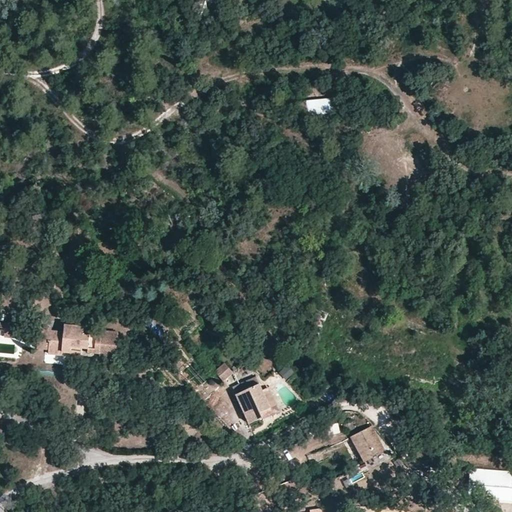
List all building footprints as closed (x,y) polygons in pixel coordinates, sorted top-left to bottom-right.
[(307,114),(336,113),(336,97),(307,98),(307,114)] [(22,326),(6,324),(6,331),(5,338),(21,339),(22,326)] [(53,329),(40,328),(39,339),(54,340),(54,348),(53,353),(66,354),(67,349),(73,350),(73,355),(85,356),(86,347),(91,348),(91,351),(117,354),(119,333),(93,330),(92,333),(86,332),(87,326),(66,324),(65,333),(53,332),(53,329)] [(54,340),(39,339),(38,346),(54,348),(54,340)] [(234,373),(226,364),(217,373),(225,382),(234,373)] [(270,410),(263,393),(256,378),(233,388),(249,426),(264,419),(261,414),(270,410)] [(269,391),(263,393),(270,410),(261,414),(264,419),(279,413),(269,391)] [(353,428),(352,419),(343,421),(345,430),(353,428)] [(373,439),(369,430),(353,438),(364,462),(384,453),(377,437),(373,439)] [(492,489),(493,471),(475,469),(474,488),(492,489)] [(491,498),(498,498),(504,499),(507,472),(493,471),(492,489),(491,498)]
